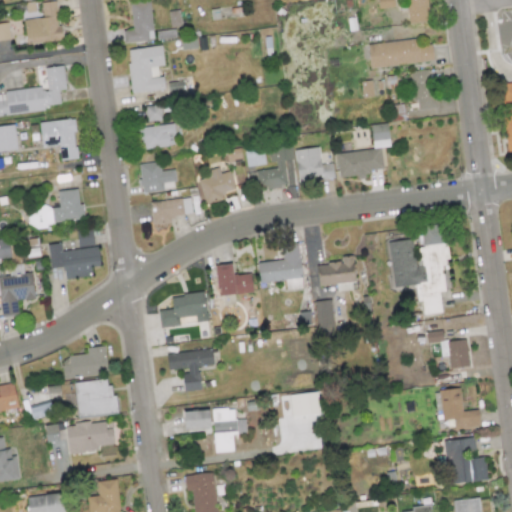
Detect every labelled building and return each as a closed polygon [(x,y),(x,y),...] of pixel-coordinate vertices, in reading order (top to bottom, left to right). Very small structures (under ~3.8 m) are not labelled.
[(392,7),(391,0),(375,0),(376,8),(392,7)] [(427,22),(425,0),(404,0),(407,23),(427,22)] [(129,3),(130,29),(126,30),(126,42),(151,41),(150,2),(129,3)] [(0,40),(9,39),(7,22),(0,23),(0,40)] [(369,68),(432,60),(430,44),(417,46),(416,38),(366,45),(369,68)] [(161,90),(159,66),(162,66),(160,46),(126,49),(130,93),(161,90)] [(35,69),(37,88),(0,91),(0,115),(44,111),(43,105),(59,104),(57,90),(64,89),(62,66),(35,69)] [(408,71),(411,101),(415,101),(416,110),(434,108),(430,69),(408,71)] [(511,81),(499,83),(506,154),(511,153),(511,81)] [(161,121),(160,105),(145,106),(145,121),(161,121)] [(38,122),(40,147),(58,146),(59,160),(75,159),(72,119),(38,122)] [(334,153),(337,178),(368,175),(367,170),(381,169),(379,147),(388,146),(386,123),(369,125),(371,149),(334,153)] [(0,151),(16,149),(13,124),(0,125),(0,151)] [(139,127),(141,148),(175,145),(173,124),(139,127)] [(286,186),(283,160),(292,159),(290,141),(268,144),(271,168),(254,170),(256,186),(265,185),(265,188),(286,186)] [(293,150),(296,182),(333,178),(331,163),(319,164),(317,147),(293,150)] [(264,163),(261,149),(243,152),(246,166),(264,163)] [(137,164),(141,193),(164,190),(164,188),(174,187),(172,169),(160,171),(158,161),(137,164)] [(229,171),(219,173),(217,167),(206,170),(208,177),(197,180),(204,204),(223,198),(222,193),(234,189),(229,171)] [(83,221),(81,203),(77,204),(76,189),(56,190),(57,207),(27,210),(28,225),(83,221)] [(148,202),(152,225),(170,222),(169,216),(191,213),(188,197),(148,202)] [(385,241),(390,288),(414,285),(416,301),(420,301),(422,314),(440,313),(438,292),(443,291),(440,263),(448,262),(444,223),(418,226),(421,247),(414,248),(413,238),(385,241)] [(77,247),(93,246),(91,229),(75,230),(77,247)] [(8,239),(0,239),(0,258),(9,258),(8,239)] [(46,244),(49,268),(62,267),(63,279),(91,276),(90,267),(99,267),(97,247),(61,251),(60,243),(46,244)] [(280,246),(282,260),(255,262),(257,283),(284,280),(285,290),(301,289),(297,244),(280,246)] [(352,255),(340,256),(340,262),(316,264),(317,285),(335,285),(335,291),(353,290),(352,255)] [(214,265),(216,295),(251,293),(250,274),(231,275),(230,264),(214,265)] [(30,273),(0,276),(0,317),(17,315),(16,301),(33,299),(30,273)] [(159,327),(178,326),(177,317),(193,316),(194,322),(206,321),(203,293),(169,295),(171,309),(157,310),(159,327)] [(332,338),(331,300),(313,301),(315,338),(332,338)] [(445,341),(448,368),(467,366),(464,339),(445,341)] [(106,375),(104,346),(85,347),(86,355),(61,356),(62,377),(106,375)] [(212,364),(210,349),(165,354),(167,371),(180,370),(183,391),(199,389),(197,366),(212,364)] [(73,383),(77,416),(115,412),(112,386),(105,386),(104,379),(73,383)] [(0,410),(17,407),(12,382),(0,384),(0,410)] [(461,411),(458,388),(437,390),(440,420),(452,419),(453,429),(478,426),(476,409),(461,411)] [(277,396),(282,437),(286,436),(285,426),(289,425),(288,419),(319,415),(316,392),(277,396)] [(53,414),(49,401),(28,408),(31,419),(53,414)] [(232,451),(231,434),(245,433),(244,419),(233,419),(233,408),(211,409),(213,452),(232,451)] [(183,429),(208,428),(208,410),(182,411),(183,429)] [(66,454),(97,452),(96,445),(112,444),(112,428),(104,428),(104,422),(64,423),(66,454)] [(0,481),(17,479),(15,455),(5,456),(3,437),(0,437),(0,481)] [(485,480),(483,456),(475,457),(473,437),(442,441),(447,484),(485,480)] [(215,511),(211,472),(182,475),(184,492),(190,491),(192,511),(215,511)] [(87,511),(117,511),(113,479),(95,482),(97,495),(85,497),(87,511)] [(27,511),(62,511),(60,492),(25,497),(27,511)] [(478,511),(477,497),(450,501),(451,511),(478,511)]
